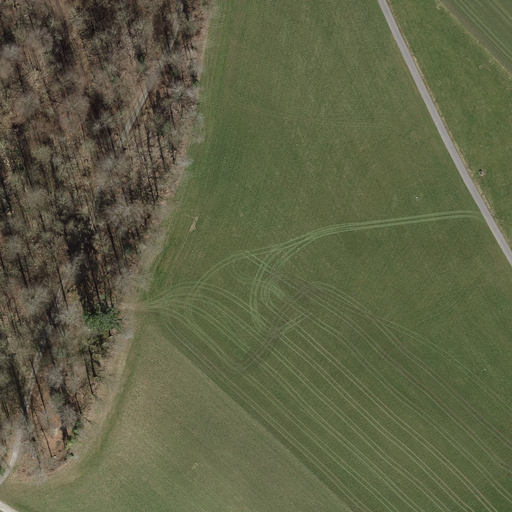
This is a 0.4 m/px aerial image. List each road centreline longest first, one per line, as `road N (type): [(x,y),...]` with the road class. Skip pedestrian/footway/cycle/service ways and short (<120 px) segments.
road 1 (track): [(0,480),(13,463),(34,364),(103,178),(183,0)]
road 2 (track): [(511,256),(383,0)]
road 3 (track): [(53,0),(103,178)]
